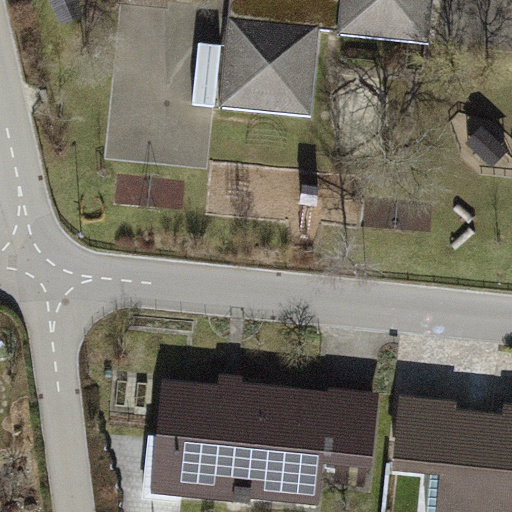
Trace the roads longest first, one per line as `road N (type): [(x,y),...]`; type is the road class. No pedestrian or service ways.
road 1 (residential): [(50,257),(511,315)]
road 2 (residential): [(73,511),(50,257)]
road 3 (residential): [(50,257),(0,33)]
